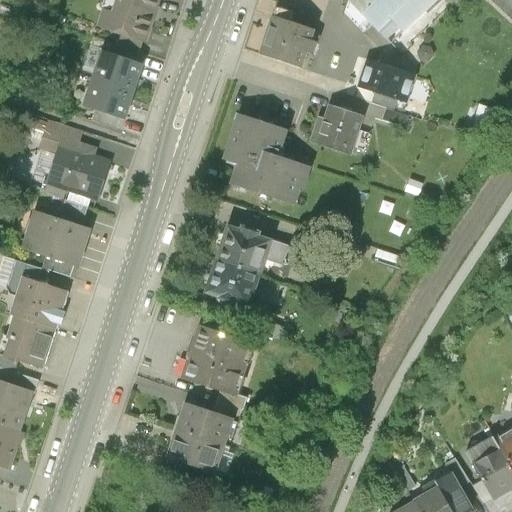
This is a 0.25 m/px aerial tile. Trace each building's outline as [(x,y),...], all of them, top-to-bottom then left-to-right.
[(164,0),(107,0),(104,13),(155,29),(164,0)] [(430,0),(364,0),(395,33),(430,0)] [(316,58),(321,43),(317,41),(321,30),(270,12),(257,51),(304,68),(309,55),(316,58)] [(100,45),(93,73),(140,86),(147,57),(100,45)] [(431,72),(370,57),(365,78),(427,92),(431,72)] [(132,116),(140,86),(93,73),(85,103),(132,116)] [(379,114),(329,103),(322,132),(372,144),(379,114)] [(287,130),(236,113),(222,155),(236,159),(228,183),(294,205),(306,168),(278,158),(287,130)] [(107,192),(119,158),(64,139),(52,173),(107,192)] [(100,219),(41,202),(32,232),(92,249),(100,219)] [(224,225),(213,260),(258,274),(269,239),(224,225)] [(247,309),(258,274),(213,260),(202,295),(247,309)] [(30,268),(19,307),(64,319),(75,281),(30,268)] [(19,307),(8,344),(53,357),(64,319),(19,307)] [(240,394),(254,348),(192,331),(179,377),(240,394)] [(42,395),(0,383),(0,422),(32,432),(42,395)] [(183,404),(174,432),(223,448),(232,419),(183,404)] [(32,432),(0,422),(0,465),(20,471),(32,432)] [(223,448),(174,432),(165,463),(215,477),(223,448)] [(511,444),(498,452),(511,474),(511,444)] [(495,498),(511,487),(511,474),(498,452),(475,466),(495,498)] [(447,511),(435,490),(412,503),(416,511),(447,511)] [(416,511),(412,503),(396,511),(416,511)]
